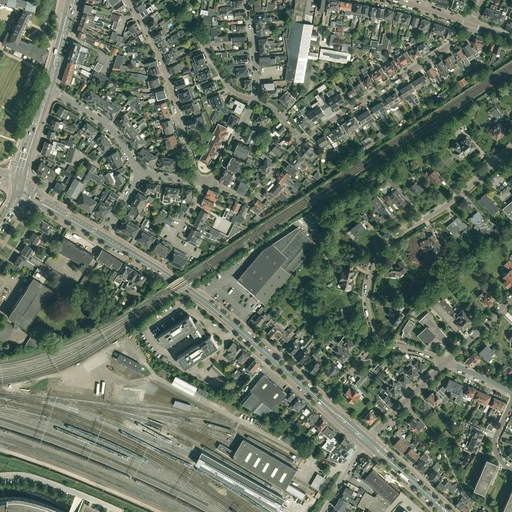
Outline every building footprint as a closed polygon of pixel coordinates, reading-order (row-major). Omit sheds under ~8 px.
[(0,0),(0,3),(5,5),(5,2),(24,7),(11,33),(7,31),(7,32),(2,43),(37,59),(35,63),(39,64),(40,65),(42,63),(42,62),(43,62),(49,50),(29,41),(28,43),(19,39),(21,35),(24,28),(27,23),(29,18),(33,9),(34,9),(35,6),(35,4),(35,3),(36,2),(36,0),(35,0),(0,0)] [(108,9),(112,10),(115,5),(116,3),(120,0),(103,0),(102,7),(108,9)] [(115,5),(119,11),(126,6),(122,0),(115,5)] [(234,8),(243,7),(243,4),(243,3),(243,2),(242,1),(242,0),(231,1),(231,6),(234,5),(234,6),(223,7),(223,11),(228,10),(234,9),(234,8)] [(313,24),(302,22),(305,0),(295,0),(294,13),(293,13),(288,37),(286,37),(288,54),(307,57),(316,59),(317,53),(308,51),(313,24)] [(443,0),(441,7),(446,9),(449,1),(446,0),(445,0),(443,0)] [(453,0),(453,1),(454,2),(452,8),(454,8),(455,9),(456,10),(457,10),(458,10),(459,7),(462,8),(465,2),(464,1),(462,0),(461,0),(461,1),(457,0),(453,0)] [(147,7),(152,4),(150,1),(145,4),(144,2),(136,7),(139,12),(147,7)] [(350,14),(352,3),(349,2),(347,2),(344,15),(344,18),(347,19),(348,14),(350,14)] [(111,13),(103,11),(104,8),(93,5),(86,3),(84,11),(95,13),(103,14),(111,16),(119,18),(120,16),(111,13)] [(143,16),(144,18),(148,16),(147,14),(150,12),(150,11),(156,7),(153,3),(152,4),(147,7),(139,12),(142,17),(143,16)] [(359,16),(360,12),(361,5),(355,3),(353,13),(352,19),(355,20),(356,15),(359,16)] [(490,17),(494,5),(492,4),(490,8),(487,7),(484,13),(484,14),(484,15),(484,16),(485,16),(487,17),(488,16),(490,17)] [(368,16),(369,6),(369,5),(366,5),(363,5),(361,19),(364,19),(365,16),(368,16)] [(500,10),(496,9),(497,6),(494,5),(490,17),(489,19),(496,21),(499,12),(500,10)] [(496,21),(502,23),(507,8),(504,7),(503,10),(500,8),(500,10),(499,12),(496,21)] [(236,18),(245,17),(244,10),(236,11),(235,9),(232,10),(227,10),(228,15),(232,15),(233,19),(236,18)] [(392,18),(393,11),(391,10),(390,9),(389,9),(388,9),(387,13),(386,12),(385,20),(387,20),(386,22),(391,23),(391,21),(392,18)] [(102,17),(103,14),(95,13),(84,11),(83,15),(91,18),(95,19),(95,15),(102,17)] [(401,22),(403,13),(402,13),(402,12),(401,12),(400,12),(397,11),(396,16),(395,16),(394,20),(393,24),(395,24),(396,20),(401,22)] [(409,20),(411,15),(408,14),(405,13),(405,14),(404,13),(401,25),(405,26),(404,27),(407,28),(410,20),(409,20)] [(90,20),(91,18),(83,15),(81,19),(90,23),(95,24),(99,26),(100,23),(97,22),(90,20)] [(417,26),(420,18),(419,18),(418,17),(417,16),(416,17),(413,16),(412,22),(411,21),(409,28),(412,29),(413,25),(417,26)] [(128,33),(139,26),(136,22),(135,22),(133,19),(128,22),(129,24),(127,25),(130,29),(125,32),(124,35),(125,36),(126,36),(127,35),(127,34),(128,34),(128,33)] [(147,24),(150,30),(158,25),(154,19),(147,24)] [(165,22),(161,25),(163,28),(172,21),(170,19),(165,22)] [(427,30),(430,21),(426,20),(426,19),(424,19),(423,19),(420,27),(424,29),(423,32),(426,33),(427,29),(427,30)] [(203,22),(202,26),(201,31),(209,32),(210,28),(211,24),(203,22)] [(437,33),(440,24),(437,23),(437,24),(435,23),(433,30),(432,29),(431,33),(428,38),(433,40),(434,37),(432,37),(434,31),(437,33)] [(238,32),(246,31),(246,30),(247,29),(246,28),(246,27),(246,24),(242,25),(241,24),(238,25),(232,25),(232,28),(233,32),(235,32),(238,32)] [(443,33),(445,27),(443,26),(444,26),(440,24),(437,33),(437,34),(440,36),(439,39),(441,40),(440,41),(442,41),(444,34),(443,33)] [(89,30),(88,31),(86,31),(87,28),(79,25),(78,30),(88,33),(92,35),(93,32),(89,30)] [(124,35),(123,37),(122,40),(124,41),(128,36),(133,33),(135,36),(142,31),(139,26),(128,33),(128,34),(127,34),(127,35),(126,36),(125,36),(124,35)] [(446,38),(447,38),(447,36),(449,37),(450,33),(452,34),(453,34),(454,33),(453,32),(453,31),(453,30),(453,29),(451,28),(450,29),(447,28),(447,27),(446,27),(444,34),(442,41),(443,41),(443,40),(445,39),(446,38)] [(153,35),(156,41),(164,37),(167,35),(164,28),(160,31),(153,35)] [(91,35),(92,35),(88,33),(78,30),(76,35),(86,39),(86,42),(93,46),(96,40),(93,39),(93,38),(85,35),(85,33),(89,34),(91,35)] [(165,39),(157,42),(159,47),(176,40),(175,38),(179,36),(182,34),(184,32),(182,30),(177,32),(177,33),(171,36),(171,37),(172,37),(169,39),(169,38),(168,39),(168,40),(165,41),(165,39)] [(316,41),(319,41),(320,36),(317,35),(318,31),(312,30),(311,36),(317,37),(316,41)] [(389,39),(391,31),(386,30),(385,34),(383,34),(382,44),(378,43),(378,46),(377,51),(387,52),(388,49),(388,48),(388,44),(389,39)] [(119,42),(121,36),(118,35),(117,32),(112,31),(110,38),(117,41),(119,42)] [(138,43),(146,38),(142,32),(135,37),(134,36),(130,39),(126,44),(124,45),(123,46),(130,46),(131,46),(131,42),(136,39),(138,43)] [(176,40),(159,47),(162,53),(169,49),(169,48),(173,46),(172,46),(182,41),(181,41),(179,36),(175,38),(176,40)] [(424,42),(421,44),(419,43),(418,40),(418,38),(416,37),(414,42),(419,49),(422,53),(425,51),(426,51),(427,51),(427,50),(430,48),(427,44),(426,44),(424,42)] [(482,46),(484,41),(478,39),(477,40),(476,38),(475,39),(475,38),(472,40),(473,40),(472,41),(475,45),(474,46),(477,51),(482,48),(480,46),(481,46),(482,46)] [(80,46),(81,45),(74,42),(73,45),(68,60),(79,64),(87,67),(88,63),(90,64),(90,63),(95,63),(96,59),(97,56),(93,53),(88,50),(88,48),(80,46)] [(474,52),(468,43),(468,44),(467,43),(465,45),(463,47),(466,53),(465,54),(469,60),(473,58),(470,54),(474,52)] [(499,54),(502,46),(496,44),(491,61),(492,61),(494,62),(495,59),(497,56),(495,56),(496,53),(499,54)] [(420,54),(417,49),(414,51),(413,49),(410,45),(407,47),(414,58),(417,56),(418,57),(420,55),(420,54)] [(136,54),(137,54),(137,47),(130,47),(130,46),(123,46),(123,49),(125,50),(129,50),(129,54),(132,54),(131,60),(137,60),(141,60),(141,55),(136,55),(136,54)] [(351,47),(347,46),(342,46),(342,49),(341,52),(321,48),(319,58),(347,63),(347,59),(349,60),(350,54),(348,54),(349,53),(351,51),(355,51),(356,51),(356,48),(355,47),(352,47),(351,47)] [(165,54),(164,54),(165,56),(166,56),(167,58),(180,52),(184,51),(183,48),(180,50),(178,51),(176,48),(172,50),(165,53),(165,54)] [(356,48),(356,51),(360,57),(369,50),(356,48)] [(465,66),(460,58),(463,57),(465,59),(467,58),(465,55),(464,56),(460,49),(457,51),(457,50),(455,51),(455,52),(454,52),(459,59),(457,60),(461,66),(463,68),(465,66)] [(195,70),(194,70),(200,68),(199,64),(205,62),(204,59),(205,59),(203,53),(201,53),(200,51),(195,53),(196,55),(194,56),(197,65),(193,66),(195,70)] [(247,54),(244,54),(239,55),(239,51),(229,52),(230,59),(234,59),(237,58),(237,62),(248,61),(247,54)] [(400,54),(406,63),(408,61),(409,62),(410,61),(410,60),(411,59),(406,51),(403,53),(402,53),(400,54)] [(494,65),(502,60),(505,52),(502,51),(499,59),(493,63),(494,65)] [(180,52),(167,58),(167,60),(168,62),(168,63),(169,63),(176,60),(175,57),(180,55),(181,55),(180,52)] [(404,64),(406,63),(400,54),(399,53),(397,54),(398,55),(399,56),(395,58),(400,66),(401,66),(402,66),(404,66),(404,64)] [(285,75),(285,80),(290,79),(303,81),(307,57),(288,54),(289,56),(286,73),(285,73),(285,75)] [(122,65),(123,56),(117,55),(114,64),(122,65)] [(393,71),(385,58),(384,58),(383,55),(381,57),(383,61),(384,61),(386,64),(383,66),(388,74),(389,74),(390,75),(391,74),(391,72),(393,71)] [(454,68),(457,66),(453,60),(452,61),(449,56),(446,57),(444,58),(444,59),(448,67),(450,70),(453,68),(454,68)] [(385,58),(393,71),(395,69),(396,70),(398,69),(398,68),(393,60),(390,62),(388,59),(386,57),(384,58),(385,58)] [(78,68),(79,64),(68,60),(66,67),(74,70),(75,70),(78,71),(80,72),(82,69),(78,68)] [(151,67),(158,66),(157,60),(150,62),(150,61),(145,63),(146,66),(147,65),(148,69),(151,68),(151,67)] [(385,76),(386,76),(380,67),(377,69),(376,67),(375,67),(374,65),(374,64),(372,60),(369,62),(371,65),(381,79),(383,78),(384,78),(385,77),(385,76)] [(450,72),(449,71),(445,64),(444,65),(442,60),(439,62),(438,62),(437,63),(436,64),(440,70),(439,71),(442,75),(443,75),(443,74),(447,72),(448,74),(450,72)] [(99,72),(103,65),(98,62),(94,69),(99,72)] [(180,62),(170,66),(172,73),(180,70),(179,66),(182,65),(180,62)] [(240,68),(240,64),(232,65),(232,68),(236,67),(236,68),(237,68),(238,75),(242,75),(242,76),(246,76),(246,75),(249,74),(249,69),(247,69),(247,67),(240,68)] [(378,80),(381,79),(371,65),(369,66),(372,70),(371,70),(370,70),(370,71),(369,72),(370,73),(370,74),(375,82),(376,82),(377,83),(378,82),(378,80)] [(152,74),(160,72),(158,66),(151,67),(151,68),(148,69),(146,69),(148,73),(152,72),(152,74)] [(74,70),(66,67),(64,74),(71,76),(73,76),(74,77),(75,74),(74,74),(75,70),(74,70)] [(440,78),(439,76),(435,70),(434,71),(432,67),(430,68),(429,68),(427,69),(427,70),(432,79),(435,77),(436,78),(437,77),(438,79),(440,78)] [(209,76),(212,75),(210,72),(209,69),(209,68),(201,71),(200,68),(194,70),(196,74),(200,72),(201,75),(200,75),(201,79),(206,78),(209,77),(209,76)] [(371,79),(366,71),(365,69),(362,71),(363,72),(366,78),(363,80),(367,87),(368,87),(368,88),(371,86),(370,85),(373,84),(370,80),(371,79)] [(95,70),(92,75),(95,77),(95,76),(108,83),(110,79),(98,71),(95,70)] [(71,76),(64,74),(61,81),(71,85),(74,77),(73,76),(71,76)] [(183,79),(175,81),(177,88),(186,85),(185,79),(185,78),(189,77),(188,74),(182,76),(183,79)] [(429,83),(428,81),(424,74),(419,78),(423,85),(425,87),(426,90),(428,93),(431,91),(427,85),(429,83)] [(365,89),(360,82),(359,81),(356,83),(352,76),(349,78),(351,81),(352,83),(354,86),(355,86),(359,93),(365,89)] [(158,78),(147,81),(148,81),(149,88),(148,88),(161,84),(160,84),(158,78)] [(418,88),(423,85),(419,78),(413,81),(418,88)] [(242,83),(243,88),(245,87),(245,89),(252,88),(252,87),(252,86),(252,85),(251,79),(244,80),(245,83),(242,83)] [(214,81),(207,84),(205,81),(199,83),(202,90),(204,89),(206,94),(211,92),(211,90),(217,88),(214,81)] [(354,86),(352,83),(351,81),(349,82),(350,84),(350,85),(349,86),(349,88),(346,89),(347,91),(350,97),(357,93),(353,87),(354,86)] [(319,92),(326,87),(324,83),(316,88),(319,92)] [(341,93),(344,90),(340,83),(336,85),(341,93)] [(405,86),(414,99),(416,98),(412,92),(415,90),(410,83),(405,86)] [(187,99),(187,100),(191,99),(190,98),(191,98),(190,93),(192,93),(192,90),(193,90),(192,86),(185,88),(186,91),(184,92),(179,94),(180,99),(181,99),(182,101),(187,99)] [(416,102),(414,99),(405,86),(400,90),(406,99),(409,97),(413,104),(416,102)] [(151,96),(154,95),(166,92),(164,88),(153,91),(153,93),(148,94),(148,96),(151,96)] [(92,104),(98,96),(95,93),(95,92),(91,90),(85,98),(89,101),(88,102),(92,104)] [(339,104),(334,97),(330,90),(327,92),(327,93),(331,99),(328,101),(333,108),(339,104)] [(339,104),(345,101),(340,93),(336,95),(333,90),(331,90),(330,90),(334,97),(339,104)] [(285,93),(280,98),(282,100),(281,100),(283,103),(292,95),(287,91),(285,93)] [(391,96),(398,107),(399,108),(399,109),(402,108),(398,103),(402,101),(396,92),(391,96)] [(209,99),(213,108),(220,110),(222,106),(223,107),(225,103),(223,100),(222,101),(219,94),(212,97),(210,94),(201,97),(203,101),(209,99)] [(98,108),(102,103),(103,104),(106,100),(105,100),(104,99),(106,97),(103,95),(101,98),(98,96),(92,104),(98,108)] [(130,105),(138,97),(132,95),(126,101),(130,105)] [(292,95),(283,103),(286,105),(288,107),(292,103),(294,101),(296,99),(292,95)] [(327,101),(323,95),(317,99),(321,105),(327,101)] [(227,104),(232,107),(234,104),(237,105),(235,108),(241,112),(245,104),(231,96),(227,104)] [(394,109),(398,107),(391,96),(385,99),(386,101),(384,102),(387,107),(390,111),(390,108),(394,109)] [(141,106),(140,100),(139,99),(139,97),(138,97),(130,105),(132,107),(135,104),(136,106),(134,107),(140,115),(144,112),(141,106)] [(106,114),(112,105),(108,103),(111,100),(107,98),(106,100),(103,104),(102,103),(98,108),(99,109),(100,109),(106,114)] [(388,119),(386,115),(387,114),(385,112),(384,112),(383,110),(387,107),(384,102),(383,103),(382,101),(377,105),(381,111),(383,114),(384,117),(382,118),(381,119),(383,122),(388,119)] [(159,111),(167,108),(166,102),(157,104),(157,105),(154,105),(156,112),(159,111)] [(185,110),(186,113),(194,111),(195,114),(200,113),(199,109),(196,110),(194,102),(182,105),(184,111),(185,110)] [(502,112),(499,107),(497,104),(494,106),(495,108),(491,111),(495,118),(496,117),(497,118),(493,121),(496,125),(490,129),(496,137),(497,139),(497,138),(498,138),(499,138),(501,137),(501,136),(503,134),(504,134),(505,134),(506,133),(506,132),(507,131),(506,130),(505,128),(500,122),(499,121),(506,116),(502,112)] [(110,115),(114,118),(120,109),(115,106),(115,107),(112,105),(106,114),(110,116),(110,115)] [(381,111),(377,105),(371,108),(375,114),(381,111)] [(76,114),(76,115),(61,106),(57,113),(64,117),(67,112),(69,113),(69,114),(78,119),(79,116),(77,115),(76,114)] [(324,114),(325,113),(320,106),(314,110),(319,117),(321,116),(321,117),(324,115),(324,114)] [(161,117),(169,115),(167,108),(159,111),(156,112),(157,114),(159,113),(160,113),(161,117)] [(228,114),(226,118),(229,120),(227,123),(229,125),(229,126),(232,127),(233,126),(234,127),(238,117),(231,114),(233,111),(229,109),(227,114),(228,114)] [(313,121),(319,117),(314,110),(308,113),(313,121)] [(373,124),(370,118),(372,116),(368,110),(363,113),(369,122),(371,126),(373,124)] [(306,119),(304,116),(301,112),(298,114),(301,119),(298,121),(298,122),(300,124),(303,127),(304,128),(306,127),(306,125),(308,124),(305,119),(306,119)] [(198,117),(187,121),(187,122),(186,122),(187,125),(188,125),(189,128),(199,125),(199,127),(204,125),(203,124),(205,123),(202,113),(197,115),(198,117)] [(369,127),(371,126),(369,122),(363,113),(358,117),(362,123),(364,126),(367,124),(369,127)] [(122,128),(130,122),(127,119),(128,118),(125,114),(117,120),(120,124),(119,125),(122,128)] [(257,128),(262,131),(263,127),(262,126),(264,124),(267,118),(262,115),(260,114),(259,114),(258,116),(256,120),(261,123),(260,125),(259,125),(257,128)] [(348,120),(354,128),(357,126),(359,130),(362,128),(354,116),(352,118),(351,118),(349,119),(349,120),(348,120)] [(171,122),(171,119),(168,120),(167,117),(154,121),(154,124),(161,122),(162,128),(172,125),(174,125),(173,121),(171,122)] [(467,123),(463,117),(455,123),(458,127),(462,125),(462,126),(467,123)] [(53,119),(51,126),(59,128),(61,122),(53,119)] [(350,130),(354,128),(348,120),(347,120),(345,121),(345,122),(342,124),(350,136),(352,134),(350,130)] [(91,128),(93,125),(89,123),(87,122),(86,124),(86,123),(81,129),(80,129),(76,134),(80,136),(81,135),(84,137),(85,136),(86,135),(91,128)] [(131,132),(135,129),(135,128),(137,126),(135,123),(132,125),(130,122),(122,128),(126,134),(130,131),(131,132)] [(283,132),(287,129),(280,122),(276,126),(278,129),(277,130),(277,129),(272,133),(271,132),(270,135),(273,137),(279,132),(282,136),(285,134),(283,132)] [(226,131),(227,128),(219,124),(200,160),(208,164),(211,159),(214,160),(218,152),(215,151),(216,149),(219,150),(223,142),(220,141),(222,138),(225,140),(228,132),(226,131)] [(97,131),(98,130),(96,129),(97,128),(93,125),(91,128),(86,135),(85,136),(89,139),(85,143),(89,146),(91,143),(92,141),(94,139),(93,138),(97,131)] [(171,132),(174,131),(172,125),(162,128),(164,136),(172,134),(171,132)] [(346,140),(347,139),(350,138),(346,132),(344,134),(343,133),(339,126),(334,130),(340,139),(343,137),(346,140)] [(131,141),(139,135),(137,132),(140,130),(138,127),(135,129),(131,132),(130,131),(126,134),(131,141)] [(247,133),(252,136),(255,130),(250,127),(247,133)] [(57,135),(55,135),(56,131),(49,129),(47,136),(56,139),(57,135)] [(336,142),(340,139),(334,130),(328,133),(331,138),(329,139),(331,143),(338,153),(339,152),(338,149),(338,148),(337,146),(338,145),(336,142)] [(100,145),(107,138),(105,135),(104,136),(102,133),(95,140),(94,139),(92,141),(91,143),(93,145),(95,143),(96,144),(97,142),(100,145)] [(249,142),(252,136),(247,133),(244,139),(249,142)] [(166,143),(176,140),(175,136),(174,136),(174,134),(164,137),(164,136),(159,137),(160,139),(160,140),(162,139),(162,140),(165,139),(166,143)] [(292,142),(292,141),(295,138),(291,134),(287,137),(280,143),(282,145),(284,143),(287,141),(289,144),(290,143),(292,142)] [(70,146),(72,147),(74,139),(72,138),(70,136),(69,135),(67,141),(62,139),(60,143),(61,143),(70,146)] [(135,144),(138,148),(146,142),(143,138),(142,138),(139,135),(131,141),(134,145),(135,144)] [(329,139),(327,140),(324,135),(317,140),(321,146),(326,142),(328,145),(331,143),(329,139)] [(457,142),(450,148),(460,157),(463,153),(464,154),(465,155),(467,153),(467,152),(470,149),(471,150),(472,149),(473,150),(475,148),(475,147),(475,146),(466,136),(458,144),(457,142)] [(105,150),(112,144),(110,142),(110,141),(107,138),(100,145),(97,148),(100,150),(98,152),(100,154),(97,157),(98,158),(106,151),(105,150)] [(168,148),(177,145),(176,143),(177,143),(176,140),(166,143),(167,146),(164,146),(164,147),(162,148),(162,149),(162,151),(168,149),(168,148)] [(58,146),(59,143),(53,141),(53,143),(45,141),(44,147),(51,149),(52,146),(58,148),(58,146)] [(278,156),(283,150),(279,147),(280,146),(274,141),(271,144),(274,147),(272,150),(278,156)] [(236,147),(248,153),(251,148),(239,142),(236,147)] [(252,143),(250,142),(249,144),(253,146),(251,148),(255,150),(256,148),(260,150),(262,146),(252,142),(252,143)] [(312,149),(314,148),(307,142),(304,146),(313,154),(316,156),(317,157),(318,156),(317,152),(316,153),(312,149)] [(316,156),(313,154),(304,146),(301,149),(311,157),(312,156),(315,158),(316,156)] [(53,150),(51,149),(44,147),(43,149),(42,149),(41,153),(49,155),(48,158),(54,160),(55,156),(53,156),(53,154),(52,154),(53,150)] [(143,159),(148,150),(144,147),(137,152),(138,152),(138,153),(138,154),(139,156),(140,157),(143,159)] [(150,153),(152,149),(150,147),(149,149),(148,150),(143,159),(142,160),(147,163),(153,154),(150,153)] [(245,159),(248,153),(236,147),(234,153),(245,159)] [(315,161),(311,157),(301,149),(298,152),(305,158),(306,157),(313,163),(315,161)] [(109,162),(120,157),(117,151),(107,156),(108,158),(108,159),(109,162)] [(167,168),(168,158),(164,157),(164,155),(163,151),(160,152),(161,154),(160,154),(161,155),(157,163),(160,164),(160,167),(167,168)] [(147,163),(152,166),(159,154),(158,152),(155,156),(153,154),(147,163)] [(174,169),(175,159),(177,159),(178,154),(175,154),(175,156),(172,155),(172,158),(168,158),(167,168),(174,169)] [(272,166),(274,164),(268,159),(268,158),(263,154),(261,157),(266,161),(264,163),(271,169),(273,167),(272,166)] [(306,170),(306,169),(308,167),(306,166),(301,161),(303,159),(297,154),(295,156),(295,157),(294,159),(305,168),(306,170)] [(241,164),(239,163),(240,160),(232,156),(229,162),(237,166),(239,167),(241,164)] [(122,158),(121,159),(120,157),(109,162),(111,166),(112,166),(114,168),(123,163),(123,162),(124,162),(122,158)] [(303,170),(305,168),(294,159),(292,160),(290,162),(296,168),(298,166),(303,170)] [(42,174),(46,166),(47,165),(40,161),(38,164),(40,166),(36,172),(37,172),(42,174)] [(271,169),(264,163),(262,165),(257,161),(255,164),(260,168),(260,167),(266,173),(268,171),(269,171),(271,169)] [(239,167),(237,166),(229,162),(226,168),(234,173),(234,172),(236,172),(237,170),(237,171),(239,167)] [(288,164),(285,168),(293,175),(295,172),(295,173),(299,176),(300,174),(297,171),(297,170),(296,170),(288,164)] [(47,177),(52,169),(46,166),(42,174),(47,177)] [(52,181),(57,173),(59,174),(62,169),(58,167),(57,169),(56,168),(55,171),(52,169),(47,177),(52,180),(52,181)] [(118,187),(123,184),(122,183),(125,181),(121,174),(126,172),(123,167),(110,174),(109,172),(106,174),(105,172),(100,174),(99,176),(93,173),(90,178),(103,185),(106,180),(108,184),(112,182),(114,185),(116,184),(118,187)] [(284,169),(280,174),(291,183),(292,183),(297,188),(299,185),(295,182),(294,183),(288,177),(290,174),(284,169)] [(435,170),(434,171),(433,169),(430,171),(431,173),(430,174),(427,171),(423,174),(426,178),(429,176),(436,184),(441,181),(437,176),(439,174),(435,170)] [(222,176),(230,180),(233,174),(225,170),(222,176)] [(72,173),(71,173),(66,181),(61,177),(58,182),(57,182),(53,189),(59,192),(60,193),(64,186),(67,188),(74,175),(72,173)] [(279,182),(271,191),(277,196),(282,201),(287,198),(280,192),(285,187),(282,184),(284,181),(292,188),(291,189),(295,192),(299,190),(297,188),(292,183),(291,183),(280,174),(276,178),(279,182)] [(395,190),(400,186),(391,174),(386,178),(395,190)] [(413,176),(420,184),(422,181),(416,174),(413,176)] [(84,189),(86,185),(89,180),(86,178),(84,182),(74,176),(70,182),(72,183),(67,192),(67,193),(68,192),(75,197),(76,197),(79,191),(82,193),(84,189)] [(230,180),(222,176),(219,181),(220,182),(227,186),(228,183),(230,184),(232,181),(230,180)] [(511,199),(502,208),(511,219),(511,177),(509,180),(509,181),(509,182),(511,184),(511,193),(511,199)] [(238,187),(237,186),(235,190),(236,191),(244,195),(249,185),(241,181),(238,187)] [(415,182),(408,188),(411,191),(412,190),(416,195),(423,190),(418,184),(417,185),(415,182)] [(159,192),(160,185),(157,184),(147,183),(144,187),(143,186),(141,190),(147,194),(150,189),(153,190),(152,191),(157,191),(157,197),(160,197),(161,193),(159,192)] [(88,192),(86,191),(88,187),(86,185),(84,189),(82,193),(84,194),(78,203),(81,205),(81,206),(84,208),(90,197),(92,194),(88,191),(88,192)] [(179,195),(179,188),(176,188),(176,187),(173,186),(173,188),(172,187),(171,197),(175,198),(175,201),(181,201),(182,196),(179,195)] [(171,197),(172,187),(166,187),(166,191),(164,191),(163,202),(171,203),(171,197)] [(187,202),(191,203),(194,197),(191,195),(192,190),(188,189),(188,188),(185,187),(185,189),(184,189),(183,198),(188,199),(188,201),(187,201),(187,202)] [(105,196),(107,194),(109,190),(106,188),(100,199),(98,202),(93,212),(94,213),(94,214),(97,215),(104,203),(102,202),(105,196)] [(215,201),(219,193),(209,188),(207,192),(205,196),(215,201)] [(406,203),(403,200),(404,199),(397,189),(392,193),(391,192),(387,196),(393,203),(394,202),(400,209),(406,203)] [(270,201),(274,196),(266,190),(262,194),(270,201)] [(135,199),(146,206),(149,201),(151,202),(151,201),(152,201),(154,199),(149,196),(148,198),(139,193),(135,199)] [(494,213),(499,209),(486,194),(482,197),(481,197),(479,199),(480,199),(479,199),(480,200),(479,201),(481,204),(482,203),(485,206),(487,204),(492,210),(490,212),(493,215),(494,214),(494,213)] [(377,195),(370,201),(376,208),(380,212),(382,215),(380,216),(383,220),(385,219),(388,217),(389,217),(388,216),(391,215),(388,211),(385,208),(384,209),(381,204),(382,204),(385,202),(381,196),(379,198),(377,195)] [(98,202),(100,199),(96,196),(94,200),(90,197),(84,208),(87,210),(88,209),(91,211),(96,202),(98,202)] [(202,202),(201,206),(210,211),(214,203),(204,198),(202,202)] [(143,211),(146,206),(135,199),(131,205),(140,211),(139,213),(144,216),(145,213),(144,212),(145,211),(143,211)] [(257,213),(261,208),(264,205),(258,199),(255,203),(251,207),(257,213)] [(108,211),(113,203),(111,201),(108,205),(104,203),(97,215),(100,217),(101,217),(103,218),(107,211),(108,211)] [(236,214),(241,204),(235,201),(230,211),(236,214)] [(245,215),(248,207),(243,205),(239,212),(237,216),(237,217),(234,223),(242,227),(243,224),(238,222),(241,216),(244,217),(245,215)] [(199,215),(206,218),(208,213),(202,209),(199,215)] [(483,237),(487,233),(488,233),(490,235),(488,238),(490,241),(501,231),(497,227),(493,231),(490,228),(491,227),(478,212),(474,216),(473,216),(472,217),(472,218),(471,219),(474,223),(474,222),(476,221),(482,229),(481,230),(478,232),(483,237)] [(349,235),(353,239),(366,228),(363,224),(366,221),(369,219),(365,213),(362,215),(365,219),(361,222),(361,221),(350,230),(352,232),(349,235)] [(129,221),(131,218),(127,215),(123,221),(125,222),(121,228),(120,230),(121,231),(123,231),(124,230),(127,232),(133,223),(129,221)] [(203,223),(206,218),(199,215),(196,220),(203,223)] [(465,224),(463,222),(463,223),(461,220),(458,223),(455,219),(447,226),(450,230),(451,229),(455,233),(459,229),(460,230),(462,229),(464,230),(462,232),(467,242),(472,239),(466,228),(464,227),(466,225),(465,224)] [(49,234),(48,233),(52,226),(42,220),(37,226),(42,229),(42,230),(43,231),(41,233),(47,237),(49,234)] [(194,225),(204,230),(206,225),(205,224),(203,223),(196,220),(195,222),(194,222),(193,224),(194,225)] [(140,228),(142,225),(138,222),(137,224),(138,224),(137,226),(133,223),(127,232),(133,236),(139,227),(140,228)] [(149,230),(142,225),(140,228),(141,229),(136,238),(142,242),(149,230)] [(265,303),(291,273),(316,243),(297,227),(263,249),(238,279),(237,280),(254,295),(265,303)] [(190,233),(195,236),(199,238),(201,233),(209,238),(210,236),(213,237),(214,235),(199,228),(198,230),(192,228),(191,228),(190,230),(191,231),(190,233)] [(147,247),(148,246),(152,240),(153,240),(157,234),(149,230),(142,242),(145,244),(145,245),(146,246),(147,247)] [(47,237),(41,233),(39,236),(34,232),(29,239),(35,244),(39,238),(44,241),(47,237)] [(199,238),(195,236),(190,233),(187,239),(189,240),(188,242),(195,246),(197,243),(195,242),(196,239),(200,241),(202,239),(199,238)] [(230,233),(228,236),(226,241),(234,235),(230,233)] [(433,244),(439,251),(446,245),(442,239),(439,241),(433,234),(428,238),(429,239),(424,241),(422,242),(420,243),(422,248),(428,245),(429,246),(431,245),(433,244)] [(166,241),(162,239),(162,238),(158,236),(154,243),(155,243),(152,248),(153,249),(152,250),(155,252),(156,251),(159,252),(166,241)] [(87,265),(93,255),(92,254),(92,255),(83,250),(84,248),(80,246),(79,247),(63,238),(64,238),(63,237),(56,249),(78,262),(80,263),(78,267),(82,270),(85,264),(87,265)] [(165,256),(165,257),(168,252),(169,252),(171,248),(173,245),(166,241),(159,252),(161,254),(161,256),(163,257),(165,256)] [(456,243),(452,247),(458,253),(462,249),(456,243)] [(27,260),(38,267),(41,261),(29,254),(32,249),(26,245),(21,252),(28,257),(27,260)] [(103,263),(109,253),(102,249),(96,258),(97,259),(96,261),(102,265),(104,263),(103,263)] [(176,264),(183,253),(179,251),(178,252),(176,251),(175,251),(174,251),(172,254),(173,255),(170,261),(176,264)] [(110,263),(114,256),(109,253),(103,263),(104,263),(106,264),(103,269),(106,271),(109,265),(110,265),(110,263)] [(182,268),(188,257),(186,256),(187,255),(183,253),(176,264),(176,266),(178,267),(180,266),(182,268)] [(13,307),(12,308),(8,314),(7,316),(16,321),(19,323),(25,328),(51,288),(44,283),(46,280),(49,274),(46,272),(44,271),(41,269),(38,267),(27,260),(26,259),(19,255),(13,264),(20,268),(23,263),(26,265),(35,270),(31,277),(30,278),(31,279),(28,283),(27,285),(28,285),(26,288),(25,289),(25,290),(23,293),(22,294),(22,295),(21,296),(19,299),(18,301),(14,307),(13,307)] [(321,262),(326,263),(327,263),(329,263),(329,262),(330,258),(330,257),(330,256),(327,256),(323,255),(323,256),(322,257),(322,259),(321,262)] [(117,270),(119,266),(122,262),(114,256),(110,263),(110,265),(109,265),(117,270)] [(396,273),(398,274),(400,276),(406,270),(404,267),(406,265),(401,260),(398,263),(400,266),(399,267),(396,267),(396,269),(392,269),(386,273),(388,276),(396,276),(396,273)] [(126,278),(132,268),(127,266),(128,265),(124,263),(118,272),(117,272),(113,279),(119,283),(122,279),(125,280),(126,278)] [(511,269),(507,263),(504,266),(509,271),(507,273),(505,271),(502,274),(504,276),(503,276),(507,280),(504,282),(508,286),(511,284),(511,283),(511,269)] [(352,271),(353,266),(348,265),(347,270),(343,269),(343,272),(342,272),(340,280),(343,281),(341,287),(349,289),(351,289),(352,285),(350,285),(353,272),(352,271)] [(90,266),(78,286),(75,291),(77,293),(82,286),(83,286),(94,269),(90,266)] [(125,292),(126,290),(138,273),(137,272),(137,271),(132,268),(126,278),(129,280),(123,290),(125,292)] [(111,281),(113,279),(117,272),(115,270),(109,280),(111,281)] [(134,283),(136,284),(139,286),(142,281),(143,281),(144,281),(146,279),(145,277),(138,272),(138,273),(126,290),(128,291),(134,283)] [(75,291),(78,286),(71,281),(68,286),(75,291)] [(434,296),(428,301),(452,327),(451,328),(452,330),(453,328),(456,331),(460,327),(449,316),(453,312),(453,310),(444,300),(453,292),(452,290),(455,288),(450,283),(449,282),(443,288),(434,296)] [(495,298),(492,294),(489,291),(488,291),(485,287),(483,290),(484,291),(481,293),(480,293),(479,293),(479,294),(478,295),(478,296),(487,306),(489,304),(489,305),(490,304),(492,303),(492,302),(492,301),(495,298)] [(259,326),(263,322),(265,319),(267,321),(277,310),(274,307),(267,315),(265,313),(262,316),(260,314),(256,319),(255,320),(254,321),(259,326)] [(394,312),(390,309),(388,310),(387,311),(387,313),(392,317),(390,321),(396,325),(403,315),(396,310),(397,310),(396,309),(394,312)] [(453,312),(449,316),(460,327),(462,330),(463,329),(465,329),(466,328),(466,326),(470,322),(473,320),(469,316),(468,315),(469,314),(467,312),(465,312),(462,309),(458,313),(457,313),(456,313),(455,313),(454,314),(453,314),(455,312),(453,310),(453,312)] [(432,320),(431,318),(432,317),(428,312),(419,320),(425,327),(417,334),(427,344),(434,337),(442,341),(447,336),(439,328),(438,328),(431,320),(432,320)] [(194,319),(192,317),(191,318),(190,315),(185,318),(159,335),(166,346),(190,330),(199,343),(178,357),(185,368),(219,346),(211,335),(208,337),(206,335),(208,334),(207,333),(208,333),(208,332),(207,331),(206,331),(204,332),(200,325),(197,321),(194,323),(192,320),(194,319)] [(273,338),(275,336),(278,338),(280,336),(287,342),(291,337),(291,336),(294,333),(292,330),(286,337),(279,331),(282,328),(276,324),(278,321),(276,319),(274,322),(271,319),(266,324),(272,329),(268,333),(273,338)] [(408,334),(415,323),(409,319),(402,330),(403,331),(402,336),(408,338),(410,335),(408,334)] [(33,332),(25,346),(39,348),(44,339),(33,332)] [(314,339),(313,339),(310,336),(301,347),(302,348),(295,357),(297,359),(302,363),(306,359),(309,355),(305,352),(314,342),(313,340),(314,339)] [(345,336),(338,343),(341,345),(342,345),(349,350),(350,350),(352,348),(351,348),(354,344),(345,336)] [(292,354),(299,347),(296,344),(299,341),(297,339),(295,341),(287,350),(289,352),(289,353),(291,355),(292,354)] [(231,361),(238,352),(241,348),(238,345),(238,346),(233,342),(230,346),(228,350),(230,352),(226,357),(231,361)] [(348,356),(338,347),(339,346),(335,343),(331,348),(335,351),(336,350),(339,353),(335,357),(342,363),(344,361),(345,361),(347,358),(346,358),(348,356)] [(491,350),(490,349),(487,345),(479,352),(488,361),(492,357),(495,354),(506,365),(510,360),(500,350),(499,350),(495,346),(491,350)] [(243,363),(247,359),(250,355),(243,349),(236,357),(231,363),(233,365),(238,358),(240,360),(238,363),(241,366),(243,363)] [(480,358),(478,355),(474,352),(472,352),(471,353),(471,355),(469,357),(476,363),(478,365),(480,363),(477,361),(480,358)] [(138,371),(141,365),(119,354),(117,357),(116,360),(138,371)] [(310,361),(309,362),(306,366),(307,368),(307,369),(312,373),(312,372),(313,372),(315,369),(316,370),(319,367),(317,366),(320,363),(314,357),(311,361),(310,361)] [(474,365),(476,363),(469,357),(467,359),(466,359),(465,360),(465,361),(464,361),(470,367),(473,364),(474,365)] [(254,371),(256,367),(260,363),(255,359),(248,366),(249,367),(246,369),(249,372),(248,373),(251,375),(254,371)] [(334,375),(339,370),(336,368),(338,366),(337,365),(339,362),(335,359),(332,361),(333,362),(330,365),(329,364),(328,365),(329,366),(324,371),(331,377),(333,374),(334,375)] [(420,362),(419,363),(417,361),(416,362),(413,365),(414,366),(415,366),(418,369),(419,368),(422,371),(422,370),(423,371),(426,368),(425,367),(426,367),(425,367),(425,366),(426,366),(426,365),(426,364),(425,364),(424,363),(423,364),(422,364),(420,362)] [(414,366),(413,365),(410,362),(406,365),(409,368),(409,369),(410,369),(407,372),(409,375),(409,374),(413,379),(414,378),(414,379),(417,376),(419,374),(412,367),(414,366)] [(215,363),(211,368),(227,383),(232,379),(215,363)] [(372,373),(371,374),(370,373),(368,375),(372,379),(374,377),(375,378),(384,368),(380,364),(380,365),(378,364),(374,368),(372,366),(368,370),(372,373)] [(411,381),(407,378),(404,375),(406,373),(401,367),(398,370),(401,373),(400,374),(402,376),(401,376),(402,377),(399,379),(406,386),(407,387),(410,384),(409,383),(411,381)] [(364,368),(363,368),(360,372),(358,374),(358,375),(361,378),(362,378),(361,379),(362,380),(363,379),(367,374),(369,372),(364,368)] [(266,417),(284,398),(287,394),(264,374),(250,390),(251,391),(240,403),(266,417)] [(197,387),(176,376),(172,384),(194,395),(197,387)] [(392,379),(391,380),(389,378),(388,378),(385,381),(390,386),(398,394),(401,391),(398,387),(399,387),(392,379)] [(440,389),(437,392),(441,395),(442,397),(443,397),(445,395),(443,393),(445,390),(444,390),(445,389),(446,388),(452,391),(456,382),(449,379),(447,384),(446,384),(443,386),(440,389)] [(452,391),(450,394),(456,397),(458,393),(459,393),(462,385),(456,382),(452,391)] [(390,386),(389,387),(386,384),(383,387),(391,395),(392,394),(395,397),(398,394),(390,386)] [(356,388),(354,387),(352,385),(350,388),(349,388),(345,393),(349,397),(348,398),(353,403),(360,394),(355,390),(356,389),(356,388)] [(468,386),(465,393),(468,394),(468,395),(472,397),(476,389),(475,389),(476,388),(472,387),(468,386)] [(201,388),(199,393),(207,397),(210,392),(201,388)] [(388,394),(385,392),(386,391),(383,388),(380,392),(385,397),(383,399),(389,405),(390,405),(391,405),(393,403),(393,402),(394,401),(387,395),(388,394)] [(291,402),(294,399),(297,395),(292,390),(282,400),(284,401),(287,398),(291,402)] [(473,398),(472,398),(468,406),(470,407),(474,399),(476,400),(476,399),(479,401),(478,402),(479,402),(484,392),(480,390),(479,391),(477,390),(473,398)] [(479,402),(484,405),(482,408),(484,409),(483,411),(486,412),(488,407),(486,406),(486,404),(490,396),(487,395),(487,394),(484,392),(479,402)] [(428,396),(427,397),(430,400),(430,401),(434,405),(436,402),(437,402),(438,404),(440,402),(445,407),(449,403),(448,402),(445,404),(443,402),(440,399),(439,397),(436,394),(435,396),(432,393),(431,394),(430,394),(428,395),(428,396)] [(441,395),(439,397),(440,399),(443,402),(445,404),(448,402),(447,401),(443,397),(442,397),(441,395)] [(299,410),(302,406),(305,402),(302,399),(302,400),(298,396),(289,406),(289,407),(292,411),(294,409),(297,411),(299,410)] [(493,413),(499,400),(497,399),(497,398),(495,397),(494,398),(494,397),(490,405),(493,406),(491,410),(491,409),(488,415),(491,417),(493,413)] [(385,405),(379,399),(376,402),(382,408),(385,405)] [(175,400),(174,406),(189,410),(191,405),(175,400)] [(501,410),(503,407),(505,402),(499,400),(493,413),(496,414),(498,409),(501,410)] [(430,407),(427,404),(424,401),(421,403),(420,404),(419,404),(418,406),(422,410),(422,411),(423,412),(424,412),(424,413),(427,415),(430,412),(432,409),(430,407)] [(306,416),(309,413),(313,409),(309,406),(309,405),(306,403),(296,414),(298,416),(301,412),(306,416)] [(376,418),(376,417),(376,416),(372,413),(374,410),(372,408),(370,411),(364,418),(367,421),(368,422),(369,423),(370,423),(374,419),(375,419),(376,418)] [(320,416),(314,410),(314,411),(304,421),(306,423),(309,421),(308,420),(309,419),(311,420),(309,422),(312,425),(320,416)] [(283,418),(280,415),(275,421),(279,424),(283,418)] [(320,431),(324,426),(327,422),(325,420),(322,417),(314,426),(320,431)] [(418,423),(416,421),(413,417),(408,422),(410,425),(408,427),(411,430),(415,426),(419,430),(424,425),(420,421),(418,423)] [(263,422),(260,428),(271,434),(274,428),(263,422)] [(480,429),(471,425),(470,428),(472,428),(469,434),(473,436),(481,440),(483,434),(479,432),(480,429)] [(339,442),(332,436),(336,433),(333,430),(332,430),(327,426),(323,431),(322,430),(318,434),(319,435),(323,435),(323,434),(325,434),(326,433),(328,436),(328,437),(328,438),(327,439),(327,442),(322,447),(331,452),(339,442)] [(406,439),(403,437),(401,435),(403,432),(399,429),(394,434),(395,434),(400,438),(397,441),(394,444),(396,446),(398,448),(406,439)] [(478,445),(481,440),(473,436),(470,442),(478,445)] [(343,446),(335,454),(338,456),(350,442),(344,437),(339,442),(340,443),(337,447),(339,449),(342,445),(343,446)] [(287,489),(302,498),(305,492),(291,484),(288,482),(296,469),(243,438),(235,452),(220,443),(217,449),(285,489),(286,488),(287,488),(287,489)] [(411,444),(408,441),(406,439),(398,448),(400,450),(401,450),(402,452),(406,448),(408,445),(409,447),(411,444)] [(478,445),(470,442),(467,441),(464,449),(470,452),(471,449),(476,451),(478,445)] [(350,442),(338,456),(342,458),(346,461),(348,458),(352,454),(350,453),(355,448),(355,447),(350,442)] [(409,458),(415,451),(413,450),(415,447),(411,444),(409,447),(411,448),(405,454),(407,456),(409,458)] [(196,461),(195,463),(198,464),(205,469),(206,469),(278,510),(280,507),(281,506),(282,503),(284,499),(277,495),(278,495),(241,474),(241,473),(202,451),(198,458),(196,461)] [(421,457),(423,454),(420,451),(418,453),(415,451),(409,458),(412,460),(414,462),(417,458),(419,455),(421,457)] [(423,470),(426,466),(428,463),(425,460),(428,457),(424,453),(423,454),(421,457),(420,457),(422,459),(417,465),(423,470)] [(373,463),(371,461),(368,459),(366,458),(365,458),(359,464),(363,467),(365,469),(362,472),(363,473),(359,478),(361,480),(366,475),(364,474),(367,470),(370,467),(373,463)] [(480,473),(491,478),(497,463),(487,458),(480,473)] [(435,480),(438,477),(443,471),(440,468),(441,468),(436,463),(431,468),(434,470),(433,472),(429,475),(435,480)] [(373,469),(363,479),(378,492),(378,493),(375,497),(366,491),(360,488),(358,491),(364,494),(362,498),(361,499),(357,505),(358,505),(365,510),(365,511),(382,511),(400,493),(400,492),(373,469)] [(484,493),(491,478),(480,473),(474,489),(484,493)] [(434,488),(439,492),(445,486),(449,481),(447,480),(443,484),(440,481),(434,488)] [(353,491),(350,489),(346,487),(343,492),(341,496),(357,505),(361,499),(354,494),(352,495),(351,494),(353,491)] [(458,502),(455,505),(460,510),(465,503),(464,502),(467,499),(463,496),(460,499),(459,498),(457,500),(458,502)] [(465,511),(472,505),(471,504),(475,500),(471,496),(467,501),(468,501),(466,504),(465,503),(460,510),(462,511),(465,511)] [(64,511),(61,510),(49,505),(37,501),(29,499),(21,497),(18,497),(12,497),(7,497),(4,497),(0,497),(0,498),(0,497),(0,511),(10,511),(10,509),(12,508),(19,509),(18,511),(19,511),(64,511)] [(348,502),(341,498),(340,497),(337,502),(352,510),(353,508),(349,506),(350,505),(347,503),(348,502)] [(511,511),(511,499),(508,498),(502,511),(511,511)] [(351,511),(352,510),(337,502),(335,507),(342,511),(344,508),(351,511)]
